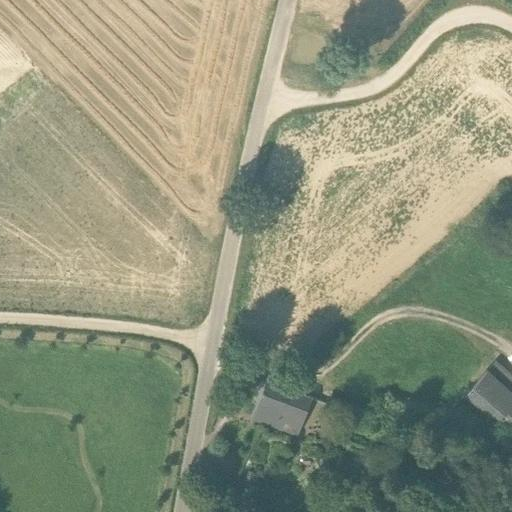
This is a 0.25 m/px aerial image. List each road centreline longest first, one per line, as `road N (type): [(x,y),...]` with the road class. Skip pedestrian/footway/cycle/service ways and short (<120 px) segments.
road 1 (unclassified): [(182,511),(240,190),(287,0)]
road 2 (track): [(299,382),(327,368),(369,327),(402,314),(427,314),(498,344)]
road 3 (track): [(461,17),(366,91),(262,104)]
road 4 (track): [(299,382),(417,424),(511,443)]
road 5 (track): [(0,317),(210,345)]
